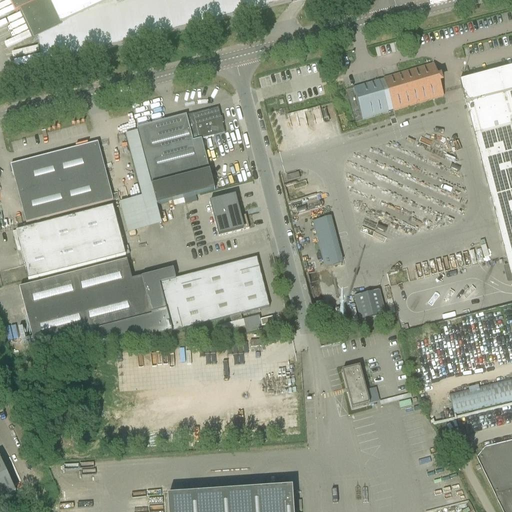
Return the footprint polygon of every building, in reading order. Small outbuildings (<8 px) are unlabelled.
[(8,0),(15,15),(21,13),(34,41),(37,40),(43,67),(291,2),(290,0),(137,0),(118,5),(116,1),(117,0),(8,0)] [(434,100),(444,97),(442,93),(434,64),(433,65),(399,75),(383,80),(385,84),(382,85),(380,86),(370,89),(368,81),(354,85),(355,88),(360,106),(377,101),(377,99),(386,96),(389,96),(393,112),(432,100),(434,100)] [(498,269),(501,281),(511,279),(511,278),(511,67),(469,79),(466,79),(460,81),(462,89),(506,259),(508,267),(498,269)] [(137,130),(152,187),(210,172),(201,140),(225,134),(218,109),(194,115),(186,117),(137,130)] [(117,194),(111,195),(98,144),(11,166),(26,224),(119,200),(117,194)] [(215,191),(210,172),(152,187),(157,206),(215,191)] [(298,174),(286,177),(287,183),(299,179),(298,174)] [(210,203),(219,237),(249,229),(246,216),(239,218),(237,209),(239,208),(234,190),(224,193),(225,199),(210,203)] [(125,257),(113,208),(27,229),(16,232),(23,262),(28,281),(125,257)] [(330,218),(312,223),(324,270),(342,265),(330,218)] [(132,281),(127,261),(19,289),(35,348),(93,333),(96,344),(157,337),(230,318),(232,324),(242,321),(241,316),(269,308),(257,259),(176,280),(173,270),(160,273),(159,270),(153,272),(153,275),(132,281)] [(361,321),(385,315),(379,291),(354,298),(361,321)] [(345,308),(335,310),(336,316),(346,314),(345,308)] [(272,318),(260,321),(262,327),(273,324),(272,318)] [(360,367),(342,372),(352,410),(369,405),(360,367)] [(511,401),(511,379),(449,395),(454,416),(511,401)] [(511,511),(511,442),(485,454),(483,466),(502,511),(511,511)] [(0,500),(16,493),(0,459),(0,500)] [(293,511),(292,489),(168,498),(168,511),(293,511)]
